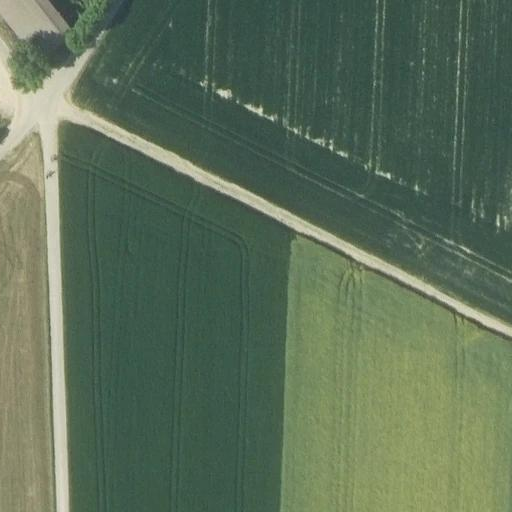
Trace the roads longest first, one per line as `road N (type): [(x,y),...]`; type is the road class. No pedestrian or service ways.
road 1 (track): [(511,345),(47,103)]
road 2 (track): [(66,511),(47,103)]
road 3 (track): [(115,0),(47,103)]
